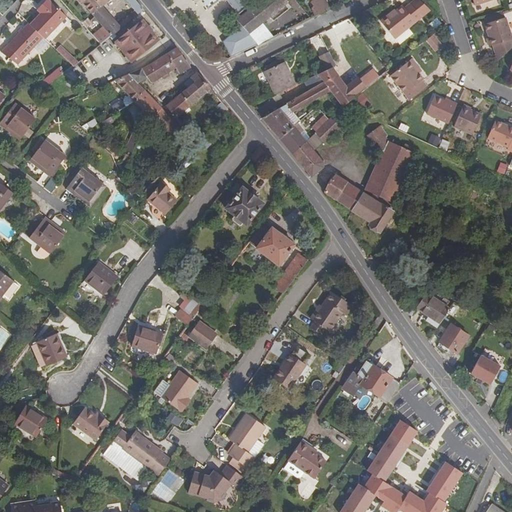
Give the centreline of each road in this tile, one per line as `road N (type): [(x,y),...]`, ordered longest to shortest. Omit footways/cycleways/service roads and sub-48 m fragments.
road 1 (residential): [(65,390),(130,284),(258,129)]
road 2 (tertiary): [(511,465),(343,237)]
road 3 (residential): [(190,446),(292,295),(343,237)]
road 4 (residential): [(369,0),(212,75)]
road 5 (tertiary): [(343,237),(258,129)]
road 6 (residential): [(511,94),(471,74),(443,0)]
